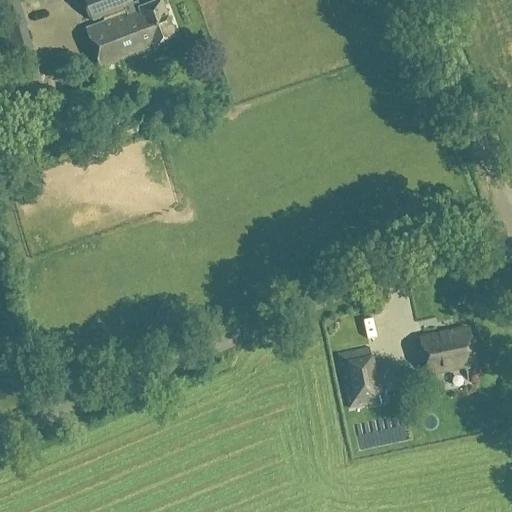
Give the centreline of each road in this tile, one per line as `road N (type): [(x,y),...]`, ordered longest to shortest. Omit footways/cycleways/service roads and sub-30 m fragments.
road 1 (unclassified): [(0,435),(511,215)]
road 2 (unclassified): [(511,215),(421,0)]
